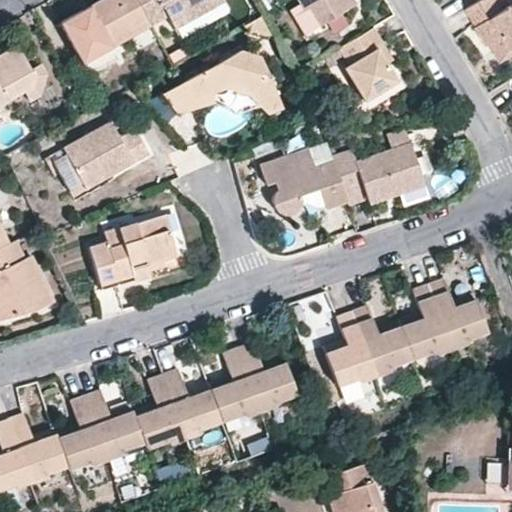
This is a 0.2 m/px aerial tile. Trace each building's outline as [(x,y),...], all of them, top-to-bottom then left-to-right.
[(147,19),(135,0),(103,0),(61,23),(83,63),(134,35),(134,34),(131,28),(147,19)] [(147,20),(150,24),(170,12),(175,22),(215,0),(135,0),(147,19),(147,20)] [(225,2),(223,0),(215,0),(175,22),(179,28),(225,2)] [(298,0),(287,0),(306,30),(319,22),(307,4),(302,6),(298,0)] [(298,0),(302,6),(307,4),(319,22),(353,0),(298,0)] [(485,42),(489,40),(502,33),(508,42),(511,40),(511,1),(502,8),(497,1),(498,0),(475,0),(464,7),(469,16),(485,42)] [(259,16),(242,27),(252,41),(269,30),(259,16)] [(131,28),(134,34),(150,26),(150,24),(147,20),(147,19),(131,28)] [(347,63),(342,65),(361,99),(397,79),(385,61),(377,45),(383,42),(379,35),(374,25),(337,47),(347,63)] [(383,42),(377,45),(385,61),(391,57),(383,42)] [(0,103),(7,99),(24,89),(35,83),(32,71),(24,58),(18,45),(0,54),(0,103)] [(204,94),(225,87),(254,88),(261,101),(266,113),(280,106),(257,55),(240,49),(180,81),(191,98),(204,94)] [(180,81),(160,91),(178,112),(195,107),(191,98),(180,81)] [(209,103),(204,94),(191,98),(195,107),(209,103)] [(82,180),(103,169),(107,175),(149,152),(136,128),(120,137),(112,121),(63,147),(82,180)] [(369,195),(371,197),(396,189),(421,180),(407,140),(358,156),(353,144),(333,152),(329,152),(331,160),(345,199),(347,202),(369,195)] [(294,206),(298,192),(316,187),(323,207),(345,199),(331,160),(313,165),(308,148),(258,161),(263,181),(270,180),(272,183),(273,186),(270,191),(270,197),(271,204),(275,207),(281,211),(288,211),(292,208),(294,206)] [(82,180),(85,186),(107,175),(103,169),(82,180)] [(136,268),(138,264),(145,263),(162,258),(176,253),(171,236),(169,233),(166,230),(162,230),(157,215),(102,231),(105,241),(88,246),(101,289),(134,280),(131,272),(136,268)] [(0,245),(9,242),(0,223),(0,245)] [(0,317),(8,316),(29,311),(52,302),(31,255),(24,258),(16,238),(9,242),(0,245),(0,317)] [(162,265),(162,258),(145,263),(147,269),(162,265)] [(131,272),(134,280),(149,276),(147,269),(145,263),(138,264),(136,268),(131,272)] [(484,333),(473,301),(451,308),(448,301),(439,279),(426,284),(448,349),(462,345),(462,341),(484,333)] [(417,312),(420,320),(397,328),(408,359),(430,351),(432,356),(448,349),(426,284),(409,290),(417,312)] [(448,301),(451,308),(473,301),(471,293),(448,301)] [(408,359),(397,328),(376,336),(373,329),(366,307),(348,313),(372,377),(388,371),(387,367),(408,359)] [(395,320),(397,328),(420,320),(417,312),(395,320)] [(340,340),(343,347),(321,354),(332,386),(354,379),(357,383),(372,377),(348,313),(333,318),(340,340)] [(397,328),(395,320),(373,329),(376,336),(397,328)] [(318,347),(321,354),(343,347),(340,340),(318,347)] [(291,394),(280,363),(258,371),(255,364),(248,343),(232,348),(246,388),(255,413),(271,407),(270,403),(291,394)] [(223,376),(226,383),(205,391),(215,423),(237,415),(238,419),(255,413),(246,388),(232,348),(216,354),(223,376)] [(255,364),(258,371),(280,363),(277,356),(255,364)] [(215,423),(205,391),(182,399),(180,391),(172,370),(157,376),(160,383),(167,405),(174,426),(179,440),(195,435),(193,431),(215,423)] [(147,402),(149,409),(126,417),(124,410),(101,420),(100,414),(91,392),(75,397),(97,461),(112,455),(114,452),(135,445),(137,451),(161,443),(162,446),(179,440),(174,426),(167,405),(160,383),(157,376),(140,381),(147,402)] [(226,383),(223,376),(201,383),(205,391),(226,383)] [(180,391),(182,399),(205,391),(201,383),(180,391)] [(67,424),(69,431),(48,438),(59,467),(61,472),(81,465),(81,466),(97,461),(75,397),(59,403),(67,424)] [(124,410),(126,417),(149,409),(147,402),(124,410)] [(100,414),(101,420),(124,410),(122,405),(100,414)] [(48,438),(47,435),(25,442),(22,435),(13,413),(5,416),(0,417),(0,427),(21,485),(37,479),(37,475),(59,467),(48,438)] [(69,431),(67,424),(46,432),(47,435),(48,438),(69,431)] [(0,487),(3,487),(5,491),(21,485),(0,427),(0,487)] [(22,435),(25,442),(47,435),(46,432),(44,427),(22,435)] [(380,511),(369,468),(367,463),(321,477),(330,511),(380,511)]
